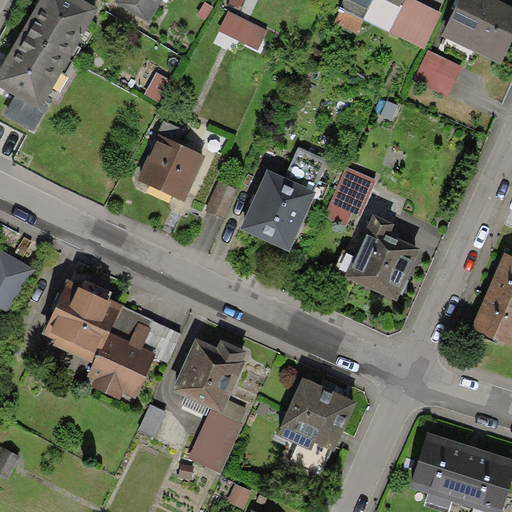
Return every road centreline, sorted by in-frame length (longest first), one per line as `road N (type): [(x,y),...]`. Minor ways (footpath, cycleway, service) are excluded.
road 1 (residential): [(407,379),(0,186)]
road 2 (residential): [(511,141),(407,379)]
road 3 (residential): [(407,379),(351,511)]
